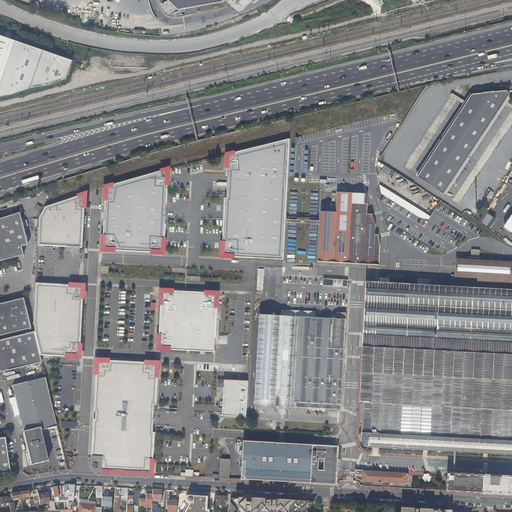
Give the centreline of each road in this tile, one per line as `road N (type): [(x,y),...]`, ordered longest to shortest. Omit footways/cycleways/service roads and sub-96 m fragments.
road 1 (motorway): [(0,184),(490,59)]
road 2 (tertiary): [(321,494),(80,477),(0,488)]
road 3 (motorway): [(511,35),(205,109)]
road 4 (motorway): [(205,109),(0,168)]
road 5 (motorway): [(205,109),(191,105),(0,149)]
road 6 (tertiary): [(492,501),(321,494)]
road 7 (residential): [(511,74),(441,87),(398,156)]
